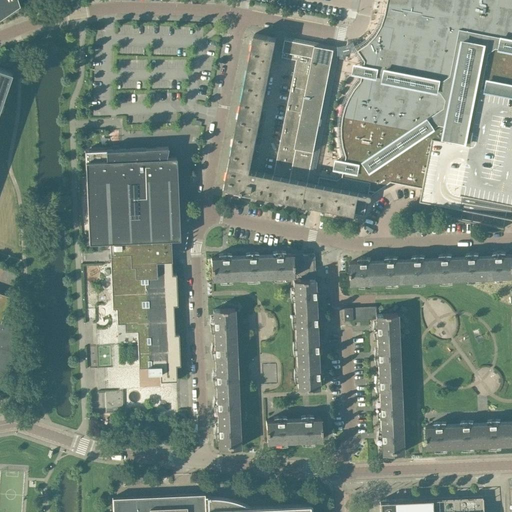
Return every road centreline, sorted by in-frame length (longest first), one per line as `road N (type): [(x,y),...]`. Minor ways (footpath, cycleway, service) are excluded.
road 1 (residential): [(202,213),(195,247),(204,460)]
road 2 (residential): [(0,36),(115,7),(240,14)]
road 3 (residential): [(337,473),(349,436),(332,240)]
road 4 (residential): [(202,213),(240,14)]
road 5 (residential): [(332,240),(511,238)]
road 6 (residential): [(337,473),(511,465)]
road 7 (residential): [(240,14),(347,35),(359,30),(366,0)]
road 8 (residential): [(332,240),(202,213)]
road 9 (residential): [(81,447),(204,460)]
